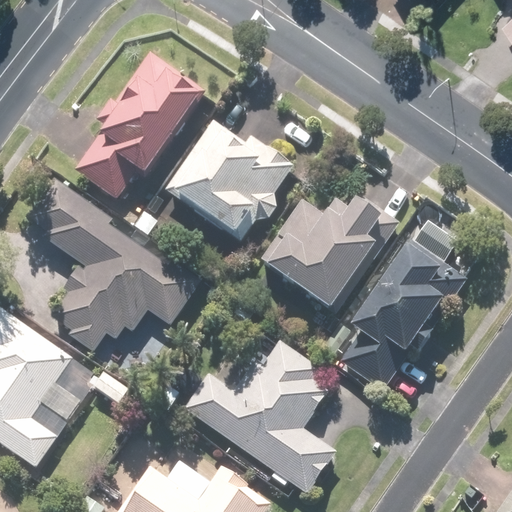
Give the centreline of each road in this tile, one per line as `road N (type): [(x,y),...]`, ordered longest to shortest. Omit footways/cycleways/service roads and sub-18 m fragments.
road 1 (tertiary): [(511,178),(307,33)]
road 2 (residential): [(511,353),(396,511)]
